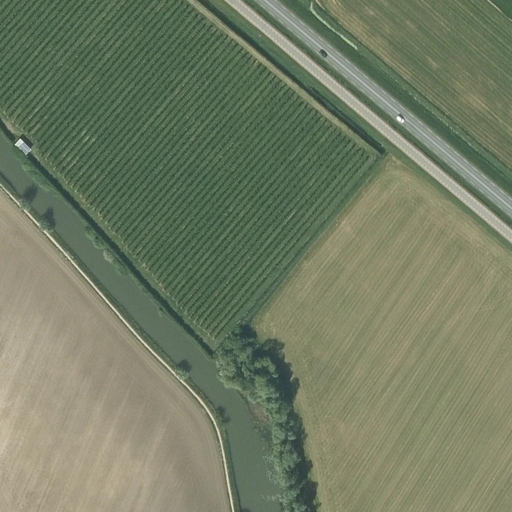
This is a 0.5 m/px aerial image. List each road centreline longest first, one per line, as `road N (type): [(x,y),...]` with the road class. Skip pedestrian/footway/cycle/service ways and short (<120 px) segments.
road 1 (unclassified): [(511,237),(231,0)]
road 2 (primary): [(511,209),(263,0)]
